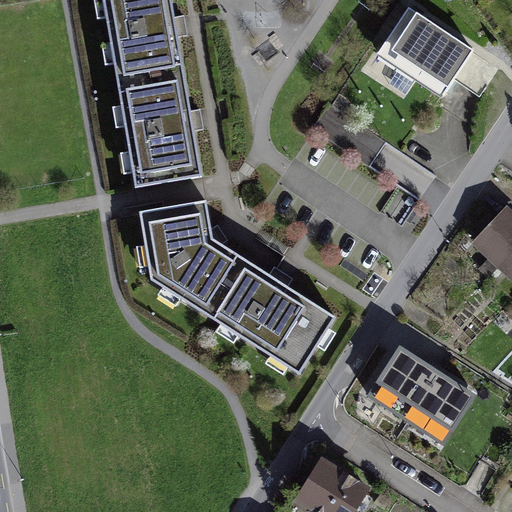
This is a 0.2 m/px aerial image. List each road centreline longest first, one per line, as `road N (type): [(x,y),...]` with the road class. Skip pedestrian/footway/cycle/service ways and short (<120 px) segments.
road 1 (residential): [(314,423),(511,118)]
road 2 (residential): [(314,423),(449,511)]
